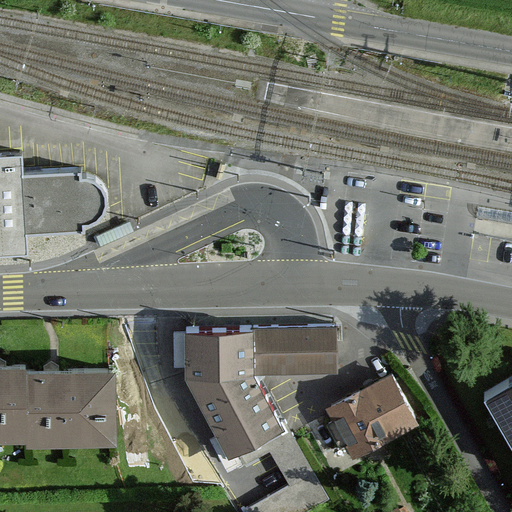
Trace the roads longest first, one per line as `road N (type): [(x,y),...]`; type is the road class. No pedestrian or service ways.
road 1 (tertiary): [(0,295),(382,286)]
road 2 (tertiary): [(511,54),(213,0)]
road 3 (residential): [(382,286),(503,511)]
road 4 (tertiary): [(382,286),(511,303)]
